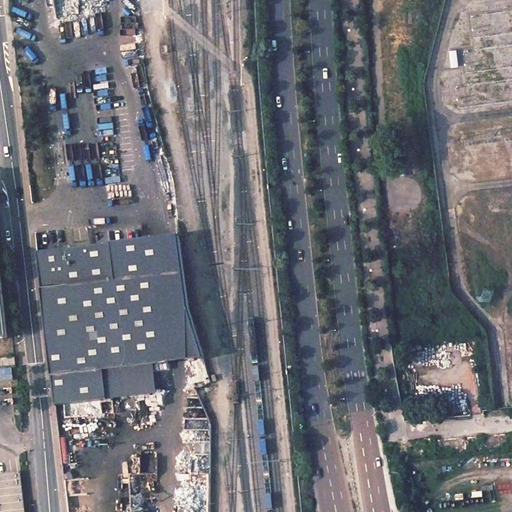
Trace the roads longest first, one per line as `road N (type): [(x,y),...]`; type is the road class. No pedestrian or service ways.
road 1 (primary): [(378,511),(353,361),(320,0)]
road 2 (primary): [(280,0),(312,371),(335,511)]
